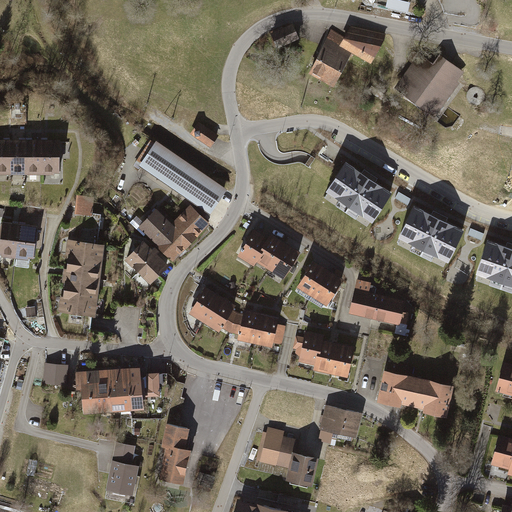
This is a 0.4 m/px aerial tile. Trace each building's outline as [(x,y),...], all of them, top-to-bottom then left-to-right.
[(389,1),(388,12),(410,14),(411,3),(389,1)] [(291,25),(273,33),(279,46),(297,38),(291,25)] [(384,34),(353,26),(346,37),(332,31),(310,71),(332,86),(351,50),(370,60),(382,40),(384,34)] [(461,74),(426,49),(397,88),(433,114),(461,74)] [(56,115),(57,105),(47,104),(46,115),(56,115)] [(199,123),(191,134),(211,148),(219,137),(199,123)] [(60,139),(0,139),(0,173),(60,174),(60,139)] [(154,142),(139,165),(213,212),(228,188),(154,142)] [(319,154),(332,163),(338,155),(325,146),(319,154)] [(390,192),(346,162),(323,197),(366,226),(390,192)] [(397,198),(409,203),(411,197),(400,193),(397,198)] [(99,197),(79,196),(78,213),(98,214),(99,197)] [(464,229),(415,204),(395,242),(444,267),(464,229)] [(212,225),(192,205),(175,221),(160,206),(141,225),(176,260),(212,225)] [(41,224),(3,221),(0,251),(0,254),(38,258),(41,224)] [(267,237),(253,228),(236,255),(250,264),(267,237)] [(286,242),(270,232),(250,264),(253,266),(255,262),(269,270),(286,242)] [(511,246),(488,239),(475,278),(511,290),(511,246)] [(99,319),(107,243),(72,240),(64,315),(99,319)] [(173,266),(146,240),(127,260),(153,286),(173,266)] [(299,252),(286,242),(269,270),(283,278),(299,252)] [(313,260),(295,286),(310,296),(328,270),(313,260)] [(342,279),(328,270),(310,296),(326,305),(342,279)] [(372,281),(356,278),(349,312),(409,324),(412,312),(407,311),(409,300),(370,293),(372,281)] [(238,305),(206,285),(189,312),(190,313),(220,332),(222,329),(229,332),(238,305)] [(36,306),(26,307),(27,316),(37,315),(36,306)] [(280,318),(244,309),(237,338),(257,343),(273,347),(274,342),(281,344),(286,324),(278,323),(280,318)] [(320,352),(323,339),(324,334),(304,330),(297,361),(313,365),(316,351),(320,352)] [(333,374),(340,343),(323,339),(320,352),(316,351),(313,365),(312,370),(333,374)] [(347,377),(354,346),(340,343),(333,374),(347,377)] [(511,363),(505,362),(498,391),(511,394),(511,363)] [(45,363),(43,383),(67,385),(69,365),(45,363)] [(460,385),(388,368),(380,401),(404,407),(405,404),(420,407),(419,410),(452,418),(460,385)] [(85,391),(86,413),(151,410),(150,397),(161,396),(160,372),(149,373),(149,369),(78,372),(79,391),(85,391)] [(185,383),(175,381),(169,414),(174,419),(180,420),(185,398),(182,398),(185,383)] [(363,415),(327,405),(317,440),(331,444),(333,435),(355,441),(363,415)] [(161,444),(168,446),(161,479),(186,484),(192,452),(185,450),(190,427),(166,422),(161,444)] [(285,435),(264,430),(257,462),(278,466),(285,435)] [(511,437),(497,434),(490,466),(510,471),(509,475),(511,475),(511,437)] [(118,441),(114,458),(134,462),(137,445),(118,441)] [(324,459),(297,453),(291,481),(318,487),(324,459)] [(142,466),(112,461),(107,489),(137,495),(142,466)] [(217,478),(201,473),(198,482),(214,487),(217,478)] [(288,511),(240,498),(236,511),(288,511)] [(511,511),(511,503),(511,505),(503,504),(501,511),(511,511)]
